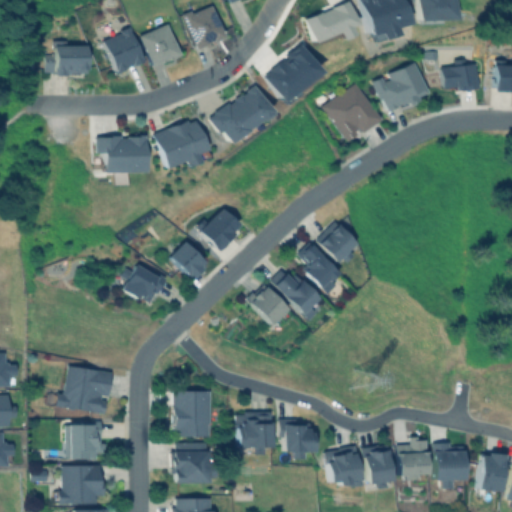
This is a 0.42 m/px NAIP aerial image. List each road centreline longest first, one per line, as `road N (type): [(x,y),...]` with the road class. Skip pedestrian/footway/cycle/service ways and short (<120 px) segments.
road 1 (residential): [(511,119),(428,125),(310,199),(156,342),(138,373)]
road 2 (residential): [(170,329),(218,376),(311,403),(338,422),(361,426),(401,413),(511,436)]
road 3 (residential): [(227,68),(142,104),(28,106)]
road 4 (residential): [(138,373),(135,511)]
